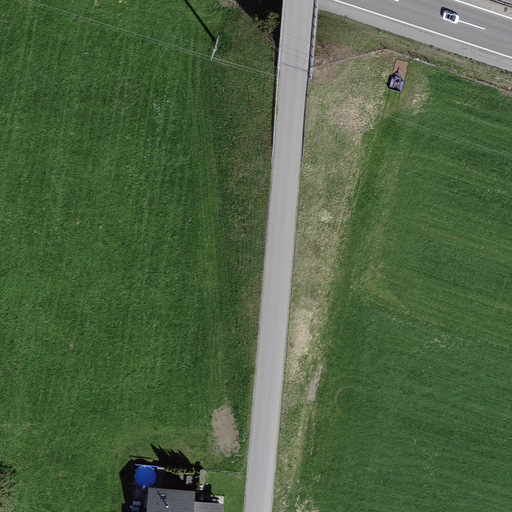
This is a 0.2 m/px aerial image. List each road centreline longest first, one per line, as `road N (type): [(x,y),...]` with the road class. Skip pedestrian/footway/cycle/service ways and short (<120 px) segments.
road 1 (track): [(300,0),(257,511)]
road 2 (motorway): [(388,0),(511,39)]
